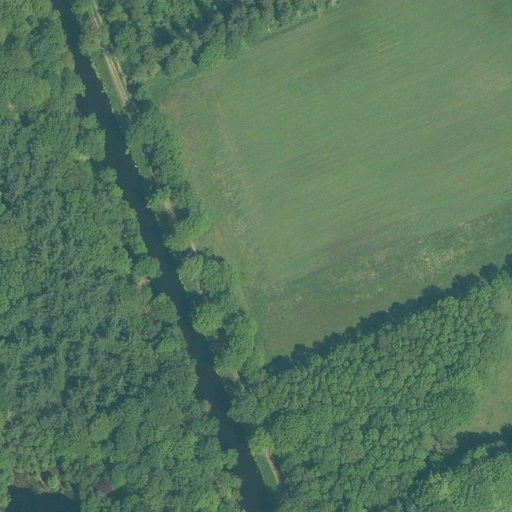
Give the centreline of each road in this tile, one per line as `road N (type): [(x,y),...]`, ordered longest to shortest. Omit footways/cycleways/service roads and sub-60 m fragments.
road 1 (track): [(295,511),(87,0)]
road 2 (track): [(511,281),(413,504)]
